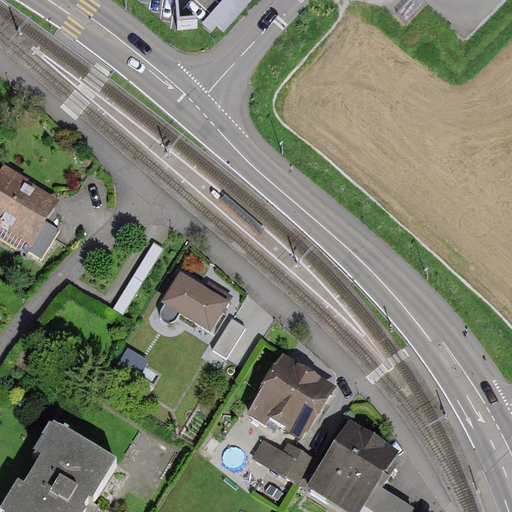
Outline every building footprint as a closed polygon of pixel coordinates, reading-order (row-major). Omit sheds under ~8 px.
[(224,0),(201,25),(202,26),(211,34),(217,27),(223,32),(252,0),(224,0)] [(73,211),(10,176),(0,193),(0,231),(46,258),(73,211)] [(119,310),(134,317),(164,252),(149,245),(119,310)] [(222,310),(172,283),(153,317),(204,344),(222,310)] [(330,392),(269,361),(241,416),(302,446),(330,392)] [(365,511),(397,457),(341,426),(312,476),(257,445),(246,465),(329,511),(365,511)] [(0,511),(93,511),(118,473),(50,431),(0,511)] [(410,511),(391,503),(386,511),(410,511)]
